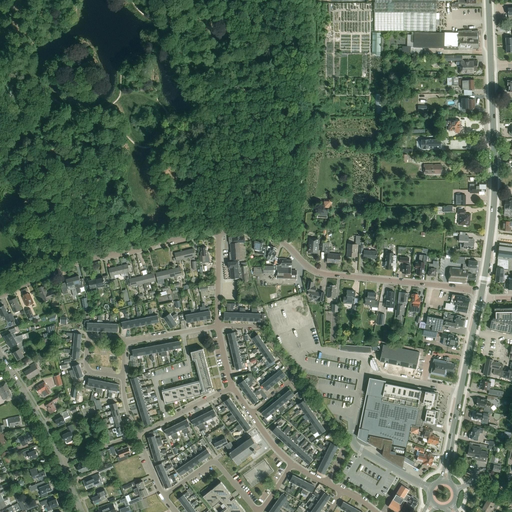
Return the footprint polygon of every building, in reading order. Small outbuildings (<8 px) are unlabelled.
[(436,25),(439,25),(439,13),(436,13),(436,10),(436,3),(436,1),(437,1),(436,0),(375,0),(375,2),(374,2),(375,31),(399,30),(404,30),(404,31),(436,32),(436,25)] [(414,32),(414,34),(412,34),(411,35),(411,41),(411,42),(414,42),(414,47),(444,48),(444,49),(458,49),(458,50),(471,50),(471,48),(478,49),(479,31),(471,32),(471,30),(463,31),(463,33),(444,33),(414,32)] [(372,33),(372,54),(381,54),(381,33),(372,33)] [(456,60),(455,60),(455,62),(460,62),(460,75),(474,74),(474,70),(477,70),(477,61),(474,61),(474,60),(456,60)] [(468,90),(474,90),(474,80),(468,80),(462,81),(462,77),(451,77),(451,85),(462,85),(462,90),(468,90)] [(462,112),(473,112),(473,109),(475,109),(474,99),(468,99),(468,98),(462,99),(462,112)] [(426,114),(427,106),(418,105),(418,113),(426,114)] [(460,129),(462,129),(462,125),(460,125),(460,121),(458,121),(446,121),(446,124),(447,130),(449,130),(455,130),(455,132),(459,132),(459,130),(460,130),(460,129)] [(441,139),(421,140),(421,149),(441,148),(441,139)] [(424,174),(442,174),(441,164),(424,165),(424,174)] [(470,185),(470,188),(470,193),(479,193),(479,195),(484,195),(484,193),(486,193),(486,183),(476,183),(476,184),(473,184),(473,185),(470,185)] [(466,205),(466,195),(456,195),(456,205),(466,205)] [(318,212),(317,218),(327,219),(328,210),(324,210),(324,208),(321,208),(320,212),(318,212)] [(470,219),(470,215),(465,214),(465,210),(458,210),(458,214),(460,214),(459,224),(469,225),(469,224),(470,222),(469,222),(469,219),(470,219)] [(511,221),(503,221),(502,230),(511,231),(511,227),(511,226),(511,221)] [(467,236),(466,236),(460,235),(459,242),(461,242),(463,242),(463,248),(464,248),(474,249),(474,240),(468,239),(466,239),(467,236)] [(230,261),(246,259),(245,246),(244,246),(244,242),(245,242),(245,236),(229,237),(230,244),(230,243),(231,252),(229,252),(230,261)] [(360,245),(360,243),(361,236),(356,236),(355,244),(348,244),(347,256),(356,257),(357,245),(360,245)] [(310,238),(309,252),(317,253),(318,239),(310,238)] [(265,254),(267,247),(263,246),(263,242),(255,241),(253,249),(257,250),(256,254),(264,255),(263,258),(266,258),(267,254),(265,254)] [(326,242),(325,254),(328,254),(327,263),(339,264),(340,255),(329,254),(330,247),(330,242),(326,242)] [(500,246),(499,256),(500,256),(500,259),(508,260),(511,260),(511,245),(500,244),(500,246)] [(268,245),(267,250),(270,251),(269,254),(269,255),(268,258),(272,260),(274,257),(275,257),(277,253),(275,253),(276,251),(275,251),(276,248),(272,247),(268,245)] [(205,255),(208,255),(208,251),(207,252),(207,247),(204,248),(204,247),(202,247),(202,248),(201,248),(202,252),(201,252),(201,256),(200,256),(200,262),(206,261),(205,255)] [(186,251),(188,257),(195,256),(194,249),(186,251)] [(376,258),(377,252),(364,250),(363,257),(376,258)] [(383,262),(382,268),(385,268),(385,269),(392,269),(393,263),(396,263),(396,256),(393,255),(393,253),(386,253),(386,262),(383,262)] [(416,262),(415,268),(417,269),(416,275),(423,275),(424,265),(426,265),(427,260),(427,257),(427,256),(420,255),(419,262),(418,262),(418,263),(416,262)] [(403,263),(403,265),(402,269),(403,269),(403,273),(409,274),(410,266),(409,266),(409,258),(400,257),(400,262),(403,263)] [(460,257),(460,263),(463,264),(463,266),(477,267),(477,261),(470,261),(470,258),(460,257)] [(282,266),(277,266),(277,265),(273,265),(273,266),(263,266),(263,273),(276,274),(276,279),(293,279),(297,279),(297,271),(291,271),(292,260),(287,260),(287,259),(280,259),(279,265),(282,265),(282,266)] [(508,260),(500,259),(498,259),(497,268),(495,281),(502,282),(503,278),(508,279),(508,276),(503,275),(504,269),(508,269),(508,260)] [(240,264),(238,265),(238,263),(239,263),(239,261),(228,262),(229,268),(230,269),(231,279),(241,278),(241,281),(243,281),(244,284),(248,283),(248,280),(249,280),(247,262),(241,263),(242,267),(240,267),(240,264)] [(439,269),(439,264),(429,264),(428,275),(436,276),(436,273),(440,273),(440,269),(439,269)] [(477,267),(463,266),(463,268),(457,268),(457,266),(455,266),(450,265),(450,267),(449,282),(466,284),(466,283),(467,280),(476,281),(476,275),(477,268),(477,267)] [(116,268),(118,274),(121,274),(122,277),(124,276),(123,273),(122,266),(116,268)] [(181,267),(173,269),(175,276),(182,274),(181,267)] [(114,275),(118,274),(116,268),(109,269),(111,279),(115,278),(114,275)] [(144,284),(145,290),(148,289),(147,285),(150,285),(150,282),(149,282),(148,275),(142,277),(144,284)] [(74,285),(76,292),(77,292),(77,294),(81,293),(80,288),(83,287),(82,282),(83,281),(83,279),(80,280),(79,276),(72,278),(74,285)] [(74,297),(77,295),(77,294),(76,292),(74,285),(72,278),(66,279),(69,290),(72,290),(74,297)] [(101,287),(104,286),(105,288),(111,287),(109,280),(104,281),(103,278),(96,279),(98,288),(99,293),(99,294),(100,294),(101,294),(102,293),(103,293),(103,292),(103,291),(103,290),(102,290),(102,289),(101,289),(101,287)] [(130,287),(138,285),(136,278),(129,280),(130,287)] [(88,281),(90,288),(91,289),(98,288),(96,279),(88,281)] [(308,295),(310,296),(310,298),(318,299),(318,301),(323,302),(324,293),(319,292),(315,292),(316,287),(314,287),(314,285),(313,284),(313,282),(309,281),(307,290),(309,290),(308,295)] [(38,288),(40,292),(39,292),(41,298),(42,298),(44,302),(50,299),(54,297),(51,291),(47,293),(44,285),(38,288)] [(335,298),(336,288),(335,288),(335,286),(330,285),(330,287),(328,287),(327,298),(335,298)] [(344,297),(343,303),(354,304),(355,298),(355,291),(351,291),(351,290),(348,290),(348,291),(347,291),(346,297),(344,297)] [(393,308),(394,304),(394,301),(393,301),(394,292),(388,291),(388,296),(386,296),(385,300),(384,300),(383,307),(393,308)] [(365,302),(364,305),(370,306),(370,307),(372,307),(372,310),(377,311),(378,301),(375,301),(375,299),(376,299),(376,298),(376,293),(368,292),(367,297),(365,297),(365,302)] [(407,302),(408,293),(399,292),(397,315),(402,316),(403,305),(402,305),(403,302),(407,302)] [(26,306),(34,303),(30,294),(28,295),(28,293),(27,294),(26,293),(24,294),(24,295),(23,295),(24,296),(22,297),(26,306)] [(420,299),(419,299),(419,297),(418,297),(418,294),(413,294),(413,295),(412,294),(411,300),(412,300),(412,301),(410,301),(409,311),(414,312),(414,307),(419,308),(419,304),(420,304),(420,299)] [(451,304),(468,307),(470,298),(466,298),(466,297),(453,294),(451,304)] [(15,313),(21,310),(16,298),(9,301),(15,313)] [(193,321),(199,320),(198,312),(194,313),(193,308),(192,301),(189,301),(192,313),(193,321)] [(206,308),(205,303),(202,303),(202,306),(203,306),(205,319),(211,318),(209,307),(206,308)] [(467,312),(468,307),(451,304),(446,303),(445,309),(455,310),(455,312),(459,313),(460,311),(467,312)] [(8,322),(14,319),(14,318),(11,313),(9,314),(8,313),(7,313),(4,306),(0,307),(0,312),(2,316),(4,315),(8,322)] [(511,308),(495,308),(495,318),(493,318),(493,319),(490,319),(489,328),(511,332),(511,308)] [(30,309),(25,311),(29,318),(34,316),(30,309)] [(152,316),(153,323),(159,322),(158,315),(154,316),(154,315),(154,313),(152,313),(152,309),(150,309),(151,313),(151,316),(152,316)] [(456,316),(447,314),(448,312),(445,311),(443,317),(445,318),(444,319),(428,316),(426,329),(443,332),(444,325),(458,328),(459,327),(464,328),(464,327),(466,319),(465,319),(466,317),(462,316),(457,315),(456,316)] [(170,313),(164,318),(167,323),(174,318),(178,316),(176,313),(172,316),(170,313)] [(384,325),(385,314),(378,313),(377,324),(384,325)] [(177,323),(174,318),(167,323),(171,328),(177,323)] [(86,320),(86,323),(85,323),(85,326),(88,326),(88,331),(94,331),(94,323),(89,323),(89,320),(86,320)] [(6,343),(14,338),(12,335),(16,331),(15,328),(9,330),(10,333),(5,336),(3,337),(6,343)] [(437,332),(424,330),(422,335),(436,338),(437,332)] [(238,331),(235,332),(228,334),(229,339),(237,338),(236,335),(238,334),(238,331)] [(442,333),(442,334),(442,333),(441,337),(442,337),(444,338),(442,345),(447,345),(447,346),(457,348),(459,338),(453,337),(453,335),(442,333)] [(256,343),(261,340),(258,335),(254,337),(252,335),(250,336),(254,341),(256,343)] [(18,346),(17,347),(23,343),(21,339),(16,341),(14,338),(6,343),(10,349),(12,347),(16,344),(18,346)] [(261,340),(256,343),(258,346),(258,347),(259,349),(265,344),(261,340)] [(23,343),(17,347),(19,350),(13,353),(18,361),(24,357),(21,351),(26,348),(23,343)] [(242,343),(238,344),(230,345),(232,351),(239,350),(238,345),(240,345),(240,346),(243,345),(242,343)] [(162,344),(156,345),(158,352),(160,351),(161,357),(162,357),(164,356),(165,356),(162,344)] [(265,344),(259,349),(260,351),(261,350),(263,353),(268,349),(265,344)] [(380,361),(379,363),(382,364),(384,363),(389,364),(391,365),(393,366),(395,365),(401,366),(403,367),(405,368),(407,367),(413,368),(415,370),(417,370),(417,368),(416,366),(417,360),(419,359),(420,353),(383,346),(382,351),(382,354),(381,359),(380,361)] [(511,346),(510,352),(511,352),(511,353),(511,359),(511,365),(511,370),(509,370),(508,372),(502,370),(503,365),(500,364),(500,363),(493,362),(493,361),(487,359),(483,374),(490,376),(492,368),(494,368),(493,374),(501,376),(500,377),(511,379),(511,346)] [(201,391),(202,394),(209,392),(209,390),(212,389),(211,387),(213,387),(203,348),(191,351),(193,359),(196,358),(204,390),(201,391)] [(232,351),(233,357),(241,356),(240,352),(240,351),(241,351),(241,352),(244,351),(244,349),(239,350),(232,351)] [(259,361),(260,362),(272,354),(268,349),(263,353),(264,355),(262,357),(263,359),(259,361)] [(27,361),(29,363),(39,359),(40,360),(43,359),(41,354),(27,361)] [(275,359),(272,354),(260,362),(261,364),(264,361),(265,362),(268,360),(270,363),(273,361),(275,359)] [(245,355),(241,356),(233,357),(234,363),(242,361),(241,357),(243,357),(246,357),(245,356),(245,355)] [(454,374),(456,364),(451,363),(451,362),(449,362),(450,358),(447,357),(446,362),(434,359),(431,374),(446,377),(447,373),(454,374)] [(249,360),(242,361),(234,363),(236,369),(243,367),(242,363),(244,363),(249,362),(249,360)] [(29,380),(40,373),(35,364),(30,366),(31,368),(25,372),(29,380)] [(70,374),(81,370),(79,364),(73,366),(74,369),(69,371),(70,374)] [(281,369),(278,371),(275,367),(273,369),(276,373),(281,379),(286,375),(282,370),(281,369)] [(81,370),(70,374),(71,376),(76,375),(77,378),(83,376),(81,370)] [(245,379),(238,384),(242,389),(252,381),(254,380),(253,378),(252,373),(247,374),(248,378),(250,380),(248,382),(249,382),(247,384),(246,383),(247,382),(245,379)] [(276,373),(272,377),(276,383),(281,379),(276,373)] [(63,384),(60,374),(54,376),(56,386),(63,384)] [(131,379),(132,385),(140,382),(139,378),(140,378),(143,377),(142,375),(137,377),(131,379)] [(272,377),(267,380),(272,386),(276,383),(272,377)] [(88,383),(86,382),(85,388),(93,390),(94,386),(95,380),(89,378),(88,383)] [(267,390),(272,386),(267,380),(262,384),(267,390)] [(490,386),(491,382),(489,382),(481,380),(480,389),(489,390),(489,395),(502,397),(503,392),(490,389),(490,386)] [(103,388),(106,389),(107,382),(101,381),(99,393),(102,393),(103,388)] [(141,388),(140,384),(142,383),(142,384),(145,383),(144,381),(140,382),(132,385),(134,390),(141,388)] [(252,381),(242,389),(246,394),(252,389),(250,387),(249,387),(249,386),(251,385),(251,386),(254,384),(252,381)] [(0,385),(0,393),(0,394),(9,389),(6,382),(0,385)] [(41,393),(48,389),(44,382),(37,386),(37,388),(36,388),(37,389),(36,390),(37,392),(38,392),(39,392),(40,392),(41,393)] [(162,391),(165,404),(202,394),(201,391),(199,382),(167,390),(162,391)] [(360,436),(360,437),(363,438),(376,445),(375,446),(376,446),(381,449),(381,448),(382,448),(383,449),(382,455),(402,467),(403,462),(404,461),(413,466),(415,462),(405,457),(408,441),(410,432),(412,424),(423,426),(424,421),(435,423),(438,411),(431,410),(432,405),(434,405),(434,403),(436,393),(389,384),(381,382),(380,382),(380,386),(375,385),(375,384),(374,384),(374,383),(371,382),(369,394),(364,417),(361,432),(360,436)] [(141,388),(134,390),(136,396),(143,394),(142,390),(144,389),(144,390),(146,389),(146,387),(141,388)] [(9,389),(0,394),(4,401),(13,396),(9,389)] [(252,389),(246,394),(249,399),(259,391),(258,390),(258,389),(255,391),(256,392),(254,393),(253,393),(254,392),(252,389)] [(259,391),(249,399),(253,403),(259,399),(257,396),(256,397),(256,396),(258,394),(258,395),(260,393),(263,397),(265,395),(262,390),(259,392),(259,391)] [(290,390),(285,394),(290,399),(292,397),(291,397),(294,395),(290,390)] [(137,402),(145,400),(144,396),(145,395),(145,396),(148,395),(147,393),(143,394),(136,396),(137,402)] [(287,401),(290,399),(285,394),(280,397),(285,403),(287,401)] [(53,401),(52,401),(45,405),(50,413),(57,409),(53,403),(54,403),(54,402),(59,398),(57,395),(52,398),(53,401)] [(282,405),(285,403),(280,397),(276,401),(283,410),(285,409),(282,405)] [(226,405),(227,407),(233,403),(229,398),(224,402),(226,405)] [(491,408),(490,408),(491,403),(486,402),(487,400),(484,400),(477,398),(476,403),(477,403),(477,406),(484,407),(483,410),(493,412),(493,410),(491,408)] [(149,399),(145,400),(137,402),(139,408),(146,406),(147,406),(145,401),(147,401),(150,401),(149,399)] [(296,413),(308,405),(304,400),(299,404),(301,407),(298,409),(299,410),(295,412),(292,414),(293,416),(296,413)] [(271,405),(275,410),(278,408),(281,412),(280,412),(282,414),(285,412),(283,410),(276,401),(271,405)] [(237,407),(233,403),(227,407),(229,409),(229,408),(231,411),(237,407)] [(271,405),(266,409),(271,414),(273,413),(273,412),(275,410),(271,405)] [(304,411),(306,414),(311,410),(308,405),(296,413),(297,415),(300,412),(301,413),(304,411)] [(231,411),(233,413),(229,417),(231,419),(240,412),(237,407),(231,411)] [(213,409),(208,412),(211,418),(213,417),(216,415),(213,409)] [(269,416),(271,414),(266,409),(262,412),(266,418),(269,415),(269,416)] [(64,418),(69,416),(67,410),(60,413),(61,417),(55,420),(58,426),(66,422),(64,418)] [(307,417),(309,419),(314,415),(311,410),(306,414),(307,417)] [(475,412),(473,419),(474,419),(474,420),(477,420),(477,419),(482,420),(481,422),(487,423),(489,417),(487,417),(488,412),(484,411),(483,414),(475,412)] [(208,412),(202,415),(205,421),(208,419),(209,420),(210,422),(211,422),(211,421),(212,421),(211,418),(208,412)] [(236,418),(238,421),(244,417),(240,412),(231,419),(232,421),(236,418)] [(121,420),(120,414),(114,416),(109,418),(110,421),(109,421),(110,423),(121,420)] [(202,415),(197,417),(202,428),(204,427),(205,426),(203,422),(205,421),(202,415)] [(311,421),(313,424),(318,420),(314,415),(309,419),(310,421),(311,421)] [(14,426),(21,424),(20,416),(7,419),(9,428),(14,427),(14,426)] [(197,417),(191,420),(194,426),(197,425),(200,429),(202,428),(197,417)] [(230,431),(232,433),(236,431),(235,430),(237,429),(238,429),(247,422),(244,417),(238,421),(240,423),(235,426),(236,427),(230,431)] [(187,419),(181,422),(186,432),(187,432),(189,431),(187,426),(190,425),(187,419)] [(318,420),(313,424),(314,426),(310,429),(312,432),(321,425),(318,420)] [(176,424),(179,430),(181,429),(183,434),(186,432),(181,422),(176,424)] [(251,427),(247,422),(238,429),(239,431),(244,428),(246,431),(251,427)] [(277,436),(282,430),(280,428),(283,424),(281,422),(277,426),(272,431),(277,436)] [(176,432),(179,430),(176,424),(170,427),(175,438),(178,436),(176,432)] [(68,432),(62,435),(66,444),(75,440),(72,433),(73,432),(75,431),(72,425),(66,427),(68,432)] [(325,430),(321,425),(312,432),(313,434),(318,431),(319,434),(325,430)] [(117,434),(118,437),(123,435),(122,433),(124,432),(125,432),(123,426),(117,428),(112,429),(113,432),(113,433),(116,432),(117,434)] [(286,435),(287,434),(291,429),(289,426),(283,432),(282,431),(282,430),(277,436),(281,440),(286,435)] [(168,436),(171,435),(173,439),(175,438),(170,427),(165,430),(168,436)] [(482,433),(483,432),(483,428),(477,427),(477,428),(473,427),(472,431),(471,431),(471,434),(470,434),(469,438),(474,439),(478,440),(478,435),(479,436),(480,432),(482,433)] [(432,435),(433,432),(433,430),(425,428),(423,434),(425,434),(424,438),(428,440),(427,443),(436,445),(437,443),(438,443),(439,438),(436,436),(432,435)] [(23,446),(28,444),(27,442),(34,439),(30,432),(18,438),(23,446)] [(286,435),(281,440),(286,444),(291,438),(288,435),(287,436),(286,435)] [(292,440),(291,439),(293,438),(294,438),(296,436),(294,435),(291,438),(286,444),(290,448),(296,442),(293,439),(292,440)] [(254,452),(256,451),(254,448),(258,446),(251,437),(250,436),(247,437),(248,439),(235,448),(230,441),(228,443),(224,436),(221,438),(222,439),(214,444),(217,450),(221,448),(220,447),(225,445),(230,452),(229,453),(231,455),(229,456),(232,461),(234,460),(238,465),(242,462),(241,461),(254,452)] [(295,452),(299,456),(304,450),(302,447),(301,448),(300,448),(302,446),(307,441),(306,439),(300,446),(295,452)] [(151,449),(158,447),(157,445),(162,443),(161,440),(150,443),(151,449)] [(300,446),(297,443),(298,442),(297,441),(296,442),(290,448),(295,452),(300,446)] [(328,448),(335,452),(338,446),(326,441),(325,443),(330,446),(328,448)] [(486,461),(487,453),(480,451),(481,448),(469,445),(468,455),(474,456),(474,459),(486,461)] [(201,452),(205,458),(210,455),(206,448),(203,450),(200,446),(198,448),(201,452)] [(335,452),(328,448),(324,446),(322,449),(327,451),(326,454),(333,457),(335,452)] [(418,457),(433,461),(434,456),(432,456),(432,455),(426,453),(426,455),(423,454),(425,449),(416,446),(414,449),(418,450),(416,456),(418,456),(418,457)] [(299,456),(304,460),(309,454),(306,451),(305,452),(305,451),(306,450),(307,450),(309,448),(307,447),(304,450),(299,456)] [(130,452),(129,449),(128,449),(128,448),(118,451),(120,457),(118,458),(119,461),(125,459),(124,456),(130,453),(130,452)] [(31,459),(38,456),(35,450),(30,453),(29,450),(23,452),(25,458),(29,456),(31,459)] [(201,452),(198,454),(196,450),(194,452),(193,452),(196,455),(201,461),(205,458),(201,452)] [(309,454),(304,460),(308,464),(313,458),(311,455),(310,456),(309,456),(311,454),(311,455),(313,452),(312,451),(309,454)] [(188,455),(191,459),(196,465),(201,461),(196,455),(193,457),(190,453),(188,455)] [(330,463),(333,457),(326,454),(323,459),(330,463)] [(501,467),(501,464),(498,463),(498,458),(495,458),(496,456),(492,455),(490,462),(494,463),(493,470),(500,472),(501,467)] [(189,461),(188,462),(187,460),(188,460),(186,457),(184,458),(186,462),(191,468),(196,465),(191,459),(188,461),(189,461)] [(433,461),(418,457),(417,461),(423,463),(423,464),(429,466),(430,464),(432,465),(433,461)] [(93,468),(96,467),(92,459),(78,465),(79,466),(77,467),(79,471),(81,471),(81,472),(87,470),(87,471),(93,468)] [(327,468),(330,463),(323,459),(320,465),(327,468)] [(179,462),(181,466),(186,472),(191,468),(186,462),(183,464),(181,461),(179,462)] [(167,467),(165,468),(164,467),(163,467),(162,463),(156,466),(158,472),(171,466),(170,464),(166,466),(167,467)] [(174,465),(177,470),(181,475),(186,472),(181,466),(179,468),(176,464),(174,465)] [(327,468),(320,465),(318,470),(324,474),(327,468)] [(171,466),(158,472),(161,477),(167,474),(165,471),(168,470),(168,469),(172,467),(171,466)] [(36,468),(30,470),(31,473),(34,478),(38,477),(39,480),(41,479),(41,481),(47,478),(44,471),(38,473),(37,470),(36,468)] [(97,487),(103,484),(99,474),(91,477),(91,478),(83,481),(87,489),(96,485),(97,487)] [(173,474),(168,477),(167,474),(161,477),(163,482),(170,480),(170,479),(172,479),(173,482),(176,480),(173,474)] [(293,475),(290,481),(293,483),(292,485),(294,486),(295,484),(298,478),(293,475)] [(298,478),(295,484),(297,485),(301,486),(304,480),(298,478)] [(170,480),(163,482),(165,488),(171,485),(170,482),(171,482),(170,480)] [(304,480),(301,486),(303,488),(301,492),(304,494),(309,483),(304,480)] [(138,484),(136,481),(122,487),(123,490),(124,489),(124,490),(138,484)] [(135,492),(146,488),(143,482),(137,484),(138,487),(133,489),(135,492)] [(221,482),(203,496),(216,511),(244,511),(245,511),(234,498),(231,500),(229,498),(232,496),(221,482)] [(47,492),(49,491),(49,492),(53,490),(52,486),(51,486),(49,483),(42,487),(40,483),(34,485),(36,489),(39,488),(42,494),(40,494),(42,497),(48,495),(47,492)] [(315,486),(309,483),(304,494),(306,495),(309,490),(312,492),(315,486)] [(401,486),(387,508),(394,511),(397,511),(404,501),(407,503),(406,504),(413,509),(418,501),(413,498),(413,497),(412,496),(411,496),(410,498),(405,495),(408,491),(401,486)] [(146,488),(135,492),(136,495),(139,494),(140,497),(148,494),(146,488)] [(105,489),(102,491),(97,493),(98,495),(92,498),(94,504),(105,499),(104,496),(107,494),(105,489)] [(187,492),(183,494),(178,499),(182,503),(188,499),(186,496),(189,494),(187,492)] [(320,498),(326,502),(329,497),(324,493),(322,496),(321,496),(320,498)] [(282,494),(278,499),(288,506),(290,503),(286,500),(287,498),(284,496),(282,494)] [(326,502),(320,498),(318,500),(319,500),(317,503),(322,507),(326,502)] [(52,508),(58,505),(56,499),(49,502),(48,502),(47,500),(40,502),(42,505),(45,504),(48,511),(52,510),(52,508)] [(185,508),(192,504),(190,501),(189,501),(187,500),(188,499),(182,503),(185,508)] [(275,504),(280,508),(282,505),(286,508),(287,507),(290,509),(291,507),(288,506),(278,499),(275,504)] [(495,501),(493,503),(487,500),(482,509),(486,511),(488,511),(491,507),(492,508),(492,507),(496,509),(501,501),(498,499),(496,501),(495,501)] [(195,501),(192,504),(185,508),(188,511),(190,511),(194,509),(195,508),(193,505),(192,506),(192,505),(194,504),(194,505),(197,503),(195,501)] [(343,509),(345,511),(349,504),(343,501),(340,507),(343,509)] [(35,502),(27,505),(29,510),(37,506),(35,502)] [(322,507),(317,503),(316,505),(312,502),(309,505),(319,511),(322,507)]
